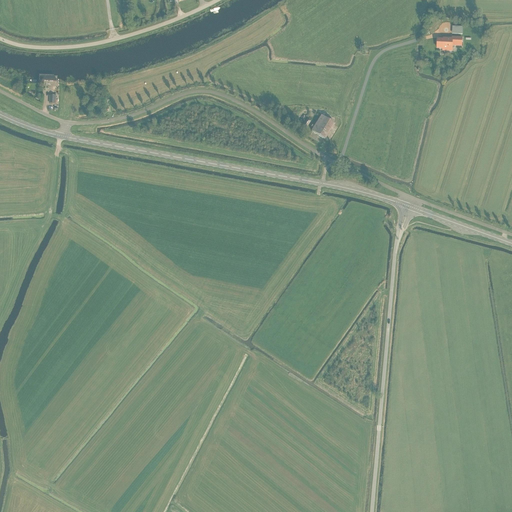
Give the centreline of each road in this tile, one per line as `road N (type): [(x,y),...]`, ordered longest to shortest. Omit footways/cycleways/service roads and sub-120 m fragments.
road 1 (unclassified): [(371,511),(394,254),(408,206)]
road 2 (unclassified): [(66,122),(125,117),(184,93),(213,92),(324,156)]
road 3 (secondary): [(321,183),(62,136)]
road 4 (unclassified): [(216,0),(87,45),(33,47),(0,38)]
